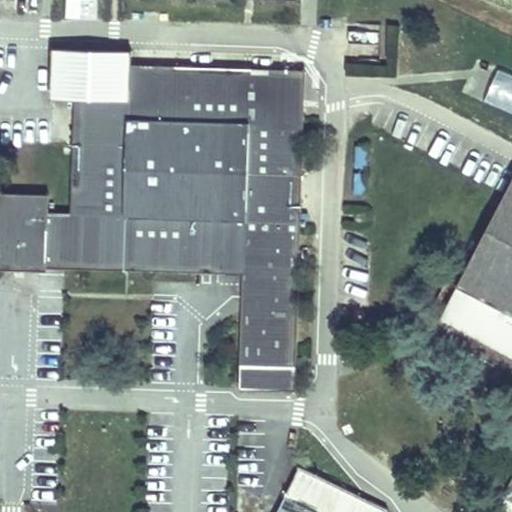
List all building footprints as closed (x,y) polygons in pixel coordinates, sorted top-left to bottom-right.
[(379,61),(380,26),(348,24),(346,60),(379,61)] [(396,60),(398,24),(383,24),(381,59),(396,60)] [(249,261),(249,357),(298,358),(300,169),(301,63),(154,62),(154,71),(130,70),(130,47),(51,47),(51,94),(75,95),(74,148),(74,208),(48,208),(49,192),(0,192),(0,259),(225,261),(225,232),(249,232),(249,261)] [(511,115),(511,74),(497,69),(483,103),(511,115)] [(368,194),(368,144),(352,144),(353,194),(368,194)] [(511,475),(505,489),(511,492),(511,186),(442,316),(511,353),(511,475)] [(225,261),(249,261),(249,232),(225,232),(225,261)] [(299,463),(275,511),(384,511),(387,506),(299,463)] [(511,511),(511,492),(505,489),(492,511),(511,511)]
